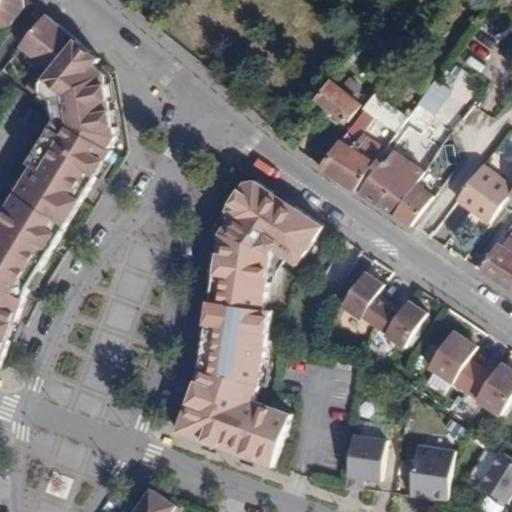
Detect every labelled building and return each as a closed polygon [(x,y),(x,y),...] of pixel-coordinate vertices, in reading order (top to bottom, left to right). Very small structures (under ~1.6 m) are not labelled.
[(0,0),(0,25),(9,24),(24,7),(24,0),(0,0)] [(239,0),(213,30),(223,40),(257,0),(239,0)] [(236,50),(280,1),(278,0),(257,0),(223,40),(236,50)] [(102,59),(48,15),(23,46),(52,70),(43,82),(43,91),(54,100),(59,122),(64,125),(31,165),(36,168),(0,224),(0,366),(1,367),(31,291),(114,151),(111,149),(118,137),(107,74),(96,66),(102,59)] [(403,60),(378,93),(390,101),(414,68),(403,60)] [(320,99),(335,79),(339,74),(322,61),(288,101),(306,117),(320,99)] [(365,86),(353,77),(345,87),(357,97),(365,86)] [(453,89),(438,78),(421,102),(436,113),(453,89)] [(335,79),(320,99),(350,123),(366,104),(357,97),(345,87),(335,79)] [(390,101),(378,93),(367,108),(374,113),(394,127),(400,132),(411,116),(390,101)] [(360,131),(374,113),(367,108),(353,126),(360,131)] [(358,190),(388,149),(381,145),(360,131),(353,126),(323,168),(358,190)] [(394,127),(381,145),(388,149),(389,146),(400,132),(394,127)] [(389,146),(388,149),(358,190),(414,226),(437,195),(419,183),(428,172),(389,146)] [(511,196),(511,183),(487,165),(460,200),(492,224),(506,205),(511,196)] [(305,258),(325,227),(257,181),(247,184),(228,211),(230,221),(220,233),(202,369),(179,432),(275,467),(295,415),(257,401),(263,385),(276,311),(268,310),(276,265),(284,267),(287,258),(291,260),(297,252),(305,258)] [(511,287),(511,250),(501,244),(484,270),(511,287)] [(305,258),(297,252),(291,260),(299,266),(305,258)] [(368,273),(345,307),(363,320),(365,318),(377,325),(392,303),(380,295),(387,286),(368,273)] [(405,311),(392,303),(377,325),(390,334),(388,336),(407,349),(430,314),(411,302),(405,311)] [(480,347),(456,331),(431,368),(467,392),(483,368),(471,360),(480,347)] [(495,376),(483,368),(467,392),(503,416),(511,402),(511,369),(504,364),(495,376)] [(383,481),(390,440),(388,440),(391,425),(359,420),(357,435),(349,488),(364,490),(365,478),(383,481)] [(450,499),(457,452),(420,446),(413,496),(428,499),(429,496),(450,499)] [(504,452),(482,486),(497,496),(509,503),(511,498),(511,456),(504,452)] [(138,511),(179,511),(182,509),(154,490),(138,511)] [(506,501),(497,496),(494,500),(503,506),(506,501)]
